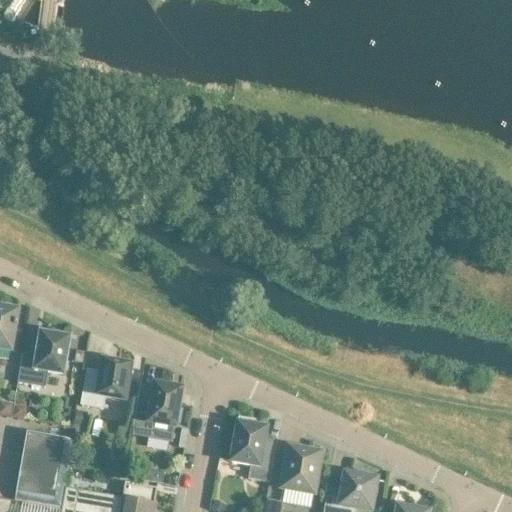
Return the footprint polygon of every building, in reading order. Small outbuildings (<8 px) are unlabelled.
[(0,349),(11,352),(15,328),(17,329),(18,323),(16,323),(18,312),(14,312),(15,309),(11,307),(8,306),(7,306),(3,306),(0,305),(0,349)] [(70,339),(41,334),(36,359),(22,356),(17,384),(41,389),(43,377),(47,378),(48,374),(63,376),(70,339)] [(88,354),(77,353),(75,363),(86,365),(88,354)] [(87,370),(80,407),(104,411),(106,399),(126,403),(132,366),(102,361),(100,373),(87,370)] [(139,393),(133,429),(135,429),(147,431),(146,438),(170,442),(172,432),(173,429),(176,429),(176,424),(180,425),(183,411),(179,410),(182,396),(183,390),(172,388),(154,385),(154,389),(141,386),(139,393)] [(1,401),(0,407),(0,413),(12,416),(14,403),(1,401)] [(16,405),(14,417),(26,418),(27,411),(24,407),(16,405)] [(77,412),(75,428),(85,429),(88,414),(77,412)] [(267,430),(255,427),(256,421),(239,418),(238,424),(231,461),(231,464),(250,467),(248,480),(270,484),(277,444),(265,442),(267,430)] [(124,422),(122,435),(130,437),(132,423),(124,422)] [(182,430),(179,448),(185,449),(188,431),(182,430)] [(62,510),(63,506),(66,489),(74,442),(27,434),(15,502),(62,510)] [(288,449),(288,452),(281,491),(314,497),(322,455),(296,450),(288,449)] [(355,511),(356,511),(363,511),(371,511),(377,481),(371,480),(369,476),(366,474),(362,472),(358,472),(354,473),(350,476),(344,475),(340,500),(326,498),(323,511),(355,511)] [(66,489),(63,506),(95,511),(153,511),(157,490),(125,484),(122,499),(66,489)] [(267,500),(264,511),(281,511),(283,503),(267,500)] [(216,502),(212,510),(215,511),(224,511),(226,507),(216,502)]
